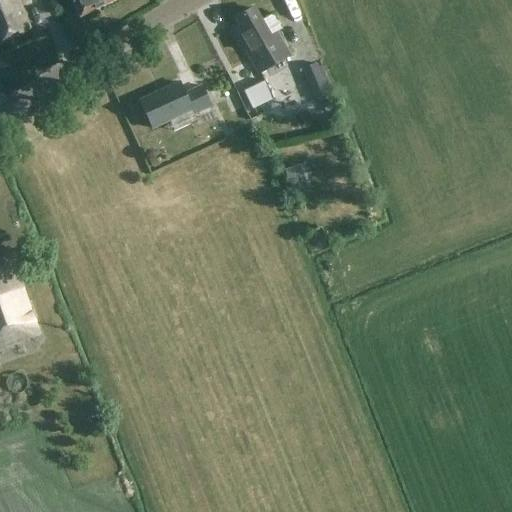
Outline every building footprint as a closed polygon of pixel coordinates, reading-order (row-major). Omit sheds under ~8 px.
[(16,0),(0,0),(0,44),(30,32),(16,0)] [(70,0),(81,20),(118,1),(117,0),(70,0)] [(241,28),(234,31),(256,75),(286,60),(275,36),(268,39),(253,10),(236,18),(241,28)] [(301,70),(314,100),(328,94),(315,64),(301,70)] [(139,100),(150,128),(192,111),(194,116),(210,109),(202,89),(185,96),(180,83),(139,100)] [(0,348),(36,335),(5,251),(0,252),(0,348)]
